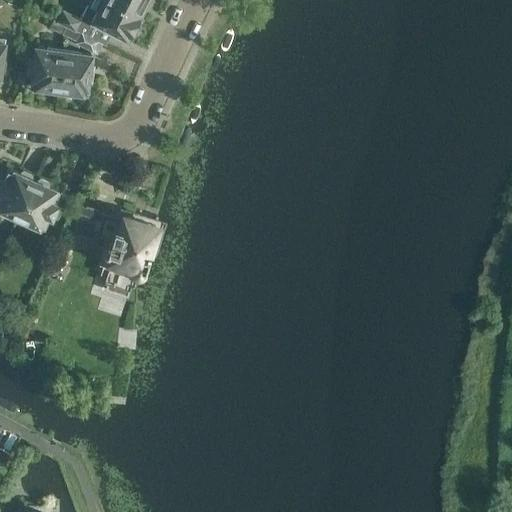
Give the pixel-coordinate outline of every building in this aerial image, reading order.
[(59,7),(54,18),(69,26),(87,34),(94,21),(126,37),(139,12),(115,0),(103,0),(98,10),(87,4),(80,18),(59,7)] [(115,0),(139,12),(144,0),(115,0)] [(50,26),(65,34),(69,26),(54,18),(50,26)] [(69,26),(65,34),(96,51),(101,42),(87,34),(69,26)] [(30,84),(57,88),(62,50),(46,48),(47,46),(35,44),(30,84)] [(62,50),(57,88),(85,92),(90,51),(79,50),(78,52),(62,50)] [(0,207),(17,215),(34,176),(8,165),(3,177),(0,176),(0,207)] [(34,176),(17,215),(43,226),(48,214),(51,215),(57,201),(54,199),(59,188),(34,176)] [(72,231),(94,238),(99,225),(102,226),(101,232),(109,235),(105,248),(107,249),(104,257),(110,258),(104,282),(110,284),(111,288),(114,291),(118,292),(122,291),(125,288),(127,283),(133,285),(134,280),(137,281),(157,218),(135,211),(134,216),(124,213),(123,218),(81,204),(72,231)] [(56,274),(69,246),(57,240),(44,269),(56,274)]
